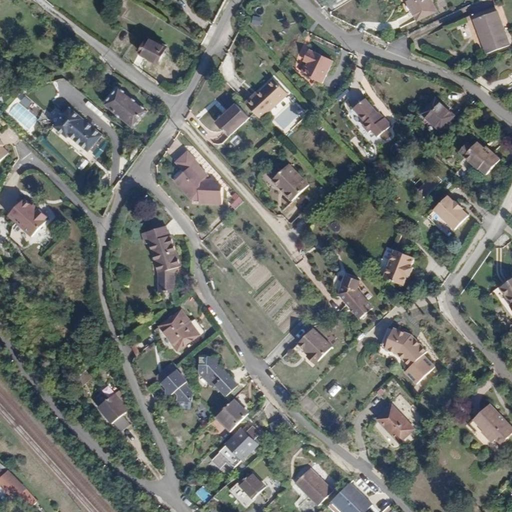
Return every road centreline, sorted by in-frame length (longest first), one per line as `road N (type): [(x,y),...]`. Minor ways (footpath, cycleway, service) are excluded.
road 1 (residential): [(140,170),(193,235),(204,285),(260,369),(421,511)]
road 2 (residential): [(140,170),(108,230),(106,296),(173,487)]
road 3 (residential): [(0,326),(112,459),(151,491),(173,487)]
road 4 (residential): [(511,117),(479,90),(341,35),(302,0)]
road 5 (residential): [(511,205),(462,300),(467,319),(511,371)]
road 6 (residential): [(38,0),(180,110)]
road 7 (residential): [(235,0),(180,110)]
road 8 (unknown): [(462,300),(408,308),(359,350)]
